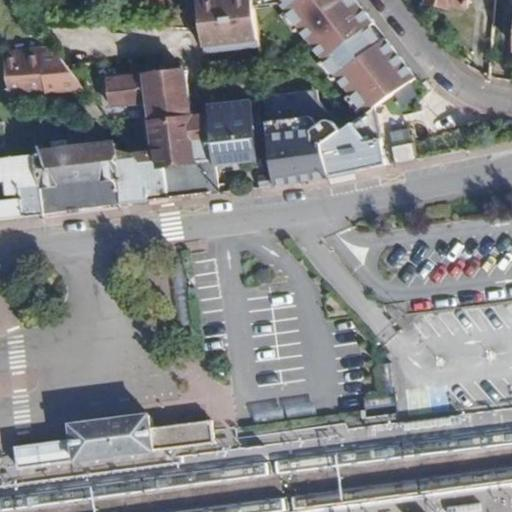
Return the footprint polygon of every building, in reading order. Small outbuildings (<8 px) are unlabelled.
[(168,8),(168,0),(144,0),(145,8),(168,8)] [(254,0),(217,0),(214,1),(214,0),(195,0),(199,26),(203,54),(258,46),(254,0)] [(422,72),(368,0),(284,0),(366,113),(377,106),(422,72)] [(468,11),(470,0),(426,0),(426,4),(451,11),(452,7),(468,11)] [(85,90),(52,46),(4,51),(9,93),(45,90),(46,94),(85,90)] [(216,168),(210,116),(192,118),(187,65),(163,67),(164,73),(147,75),(153,151),(141,153),(133,153),(144,168),(148,203),(211,194),(209,175),(217,174),(216,168)] [(153,151),(147,75),(108,79),(110,108),(135,106),(141,153),(153,151)] [(332,121),(309,92),(263,97),(266,123),(311,118),(318,123),(332,121)] [(258,164),(250,102),(209,107),(210,116),(216,168),(258,164)] [(385,167),(377,106),(366,113),(341,132),(321,146),(329,179),(385,167)] [(329,179),(321,146),(341,132),(332,121),(318,123),(311,118),(266,123),(272,175),(273,186),(329,179)] [(67,148),(66,141),(52,142),(52,149),(67,148)] [(148,203),(144,168),(133,153),(126,152),(114,149),(114,142),(67,148),(52,149),(41,151),(42,154),(38,155),(45,217),(148,203)] [(415,161),(412,144),(393,148),(395,165),(415,161)] [(0,222),(45,217),(38,155),(0,159),(0,182),(5,182),(6,195),(20,194),(20,200),(0,202),(0,222)] [(219,194),(217,174),(209,175),(211,194),(219,194)] [(273,186),(272,175),(258,177),(259,188),(273,186)] [(76,438),(16,446),(18,470),(79,461),(134,454),(157,451),(218,443),(215,418),(158,426),(155,407),(128,411),(73,418),(76,438)]
